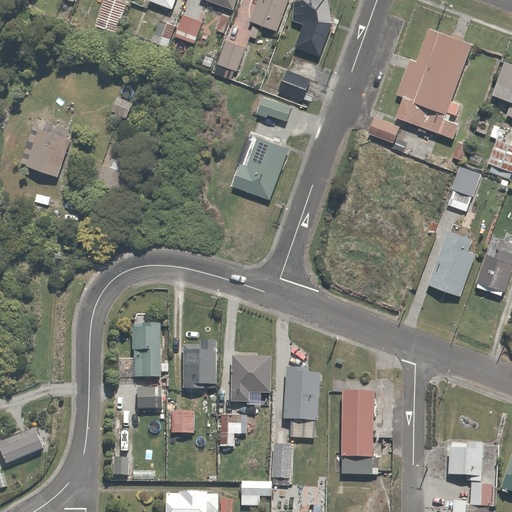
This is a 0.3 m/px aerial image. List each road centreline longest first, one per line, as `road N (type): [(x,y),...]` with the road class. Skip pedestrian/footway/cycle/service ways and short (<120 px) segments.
road 1 (residential): [(78,471),(90,421),(93,321),(123,274),(172,265),(276,293)]
road 2 (residential): [(379,0),(276,293)]
road 3 (residential): [(416,511),(421,347)]
road 4 (residential): [(276,293),(421,347)]
